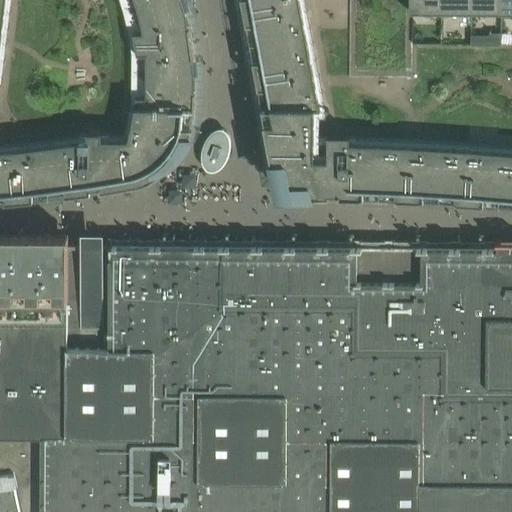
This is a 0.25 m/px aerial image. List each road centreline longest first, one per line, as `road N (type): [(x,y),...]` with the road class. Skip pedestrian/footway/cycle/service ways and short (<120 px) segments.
road 1 (unknown): [(511,55),(225,51)]
road 2 (unknown): [(202,52),(0,53)]
